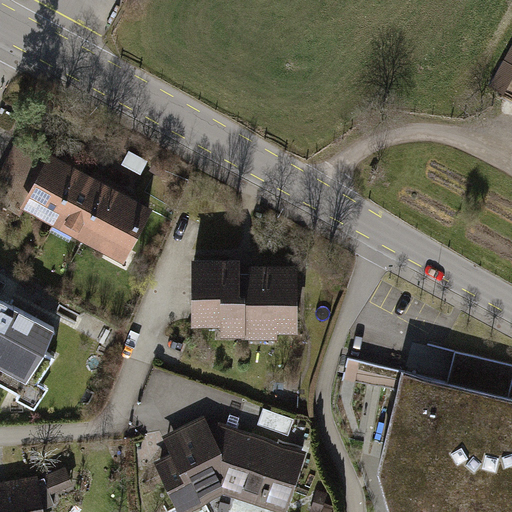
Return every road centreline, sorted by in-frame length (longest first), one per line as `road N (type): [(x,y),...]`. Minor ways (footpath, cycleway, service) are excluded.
road 1 (tertiary): [(511,307),(18,35)]
road 2 (residential): [(183,245),(122,417),(99,430),(0,434)]
road 3 (track): [(511,167),(458,138),(416,133),(368,143),(314,197)]
